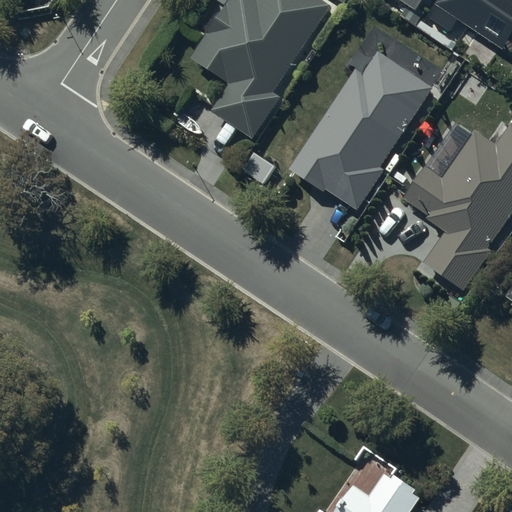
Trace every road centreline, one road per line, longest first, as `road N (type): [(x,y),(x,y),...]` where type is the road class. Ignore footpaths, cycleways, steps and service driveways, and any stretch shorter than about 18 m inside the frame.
road 1 (residential): [(38,117),(511,419)]
road 2 (residential): [(117,0),(38,117)]
